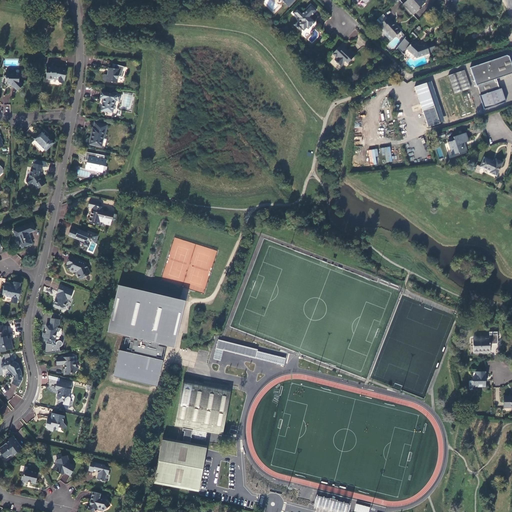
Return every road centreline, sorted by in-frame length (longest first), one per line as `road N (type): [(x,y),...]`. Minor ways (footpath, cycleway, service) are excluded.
road 1 (residential): [(0,431),(36,395),(27,318),(36,276)]
road 2 (residential): [(36,276),(72,117)]
